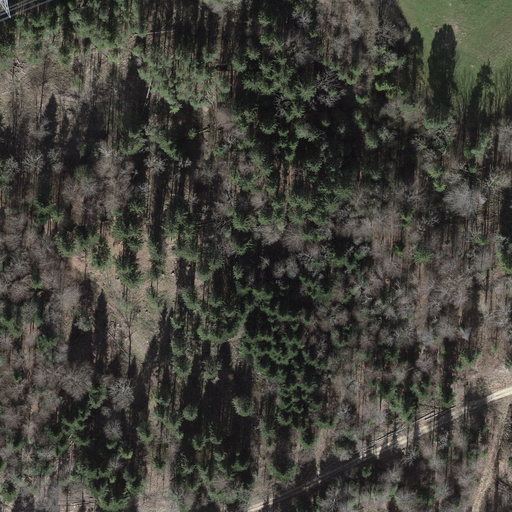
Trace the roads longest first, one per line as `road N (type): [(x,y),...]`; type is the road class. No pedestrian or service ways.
road 1 (track): [(212,511),(283,494),(511,389)]
road 2 (track): [(302,486),(337,421),(439,306),(511,261)]
